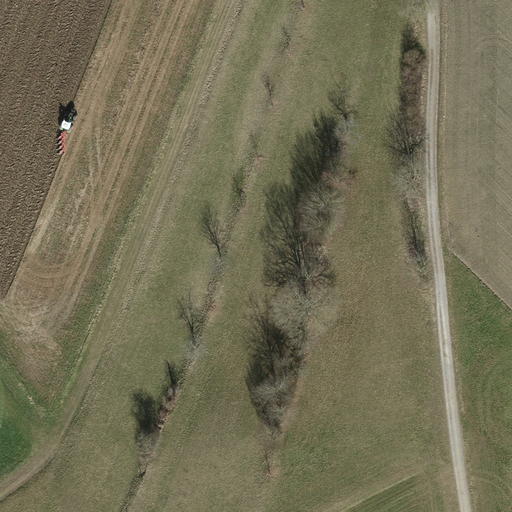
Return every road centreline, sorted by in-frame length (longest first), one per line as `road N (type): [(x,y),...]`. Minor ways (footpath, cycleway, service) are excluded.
road 1 (track): [(0,499),(52,446),(87,378),(236,0)]
road 2 (track): [(467,511),(434,251),(427,0)]
